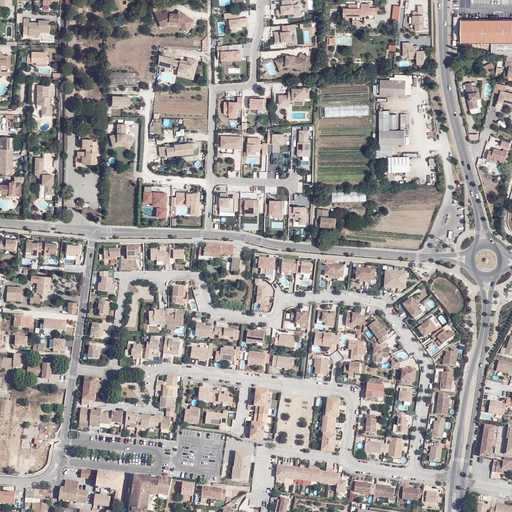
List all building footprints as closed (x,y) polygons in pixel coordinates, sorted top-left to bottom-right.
[(113,0),(111,1),(112,4),(108,6),(109,9),(108,10),(109,14),(123,10),(122,9),(131,6),(130,2),(132,2),(131,0),(113,0)] [(301,8),(294,8),(294,5),(292,5),(291,0),(285,0),(282,0),(283,6),(280,6),(281,10),(277,10),(278,15),(294,13),(295,17),(302,16),(301,8)] [(349,5),(349,10),(344,9),(344,18),(356,18),(356,25),(362,25),(363,15),(378,15),(378,9),(363,9),(363,6),(349,5)] [(159,6),(152,8),(160,26),(168,22),(178,23),(178,26),(187,32),(195,21),(179,10),(177,14),(169,13),(168,10),(162,13),(159,6)] [(400,22),(401,6),(393,6),(392,22),(400,22)] [(417,31),(425,31),(425,7),(420,7),(420,16),(418,16),(415,16),(415,25),(417,25),(417,31)] [(239,12),(224,13),(225,18),(230,18),(231,31),(238,31),(237,26),(249,25),(248,17),(240,18),(239,12)] [(30,16),(24,16),(24,29),(29,29),(29,31),(39,32),(39,29),(49,29),(49,24),(47,24),(47,19),(39,19),(39,21),(30,20),(30,16)] [(462,19),(463,43),(492,43),(511,42),(511,18),(494,19),(462,19)] [(90,22),(90,26),(93,25),(94,31),(99,31),(99,21),(90,22)] [(282,26),(283,32),(275,32),(276,43),(293,41),(292,31),(294,31),(293,25),(282,26)] [(511,42),(492,43),(492,50),(511,52),(511,42)] [(410,60),(419,60),(419,65),(425,65),(425,64),(427,59),(426,52),(419,53),(418,48),(413,48),(411,45),(405,45),(405,58),(410,58),(410,60)] [(240,51),(226,52),(226,46),(217,46),(217,58),(221,58),(221,60),(240,60),(240,51)] [(0,70),(2,71),(2,66),(9,66),(9,57),(1,57),(1,52),(0,51),(0,70)] [(30,66),(30,64),(38,64),(45,64),(45,52),(31,52),(31,55),(26,55),(26,66),(30,66)] [(286,56),(284,56),(276,59),(280,68),(286,65),(294,66),(304,69),(307,59),(308,55),(301,53),(299,57),(295,55),(287,55),(286,56)] [(157,65),(170,68),(176,70),(176,73),(176,74),(175,76),(187,79),(191,80),(192,77),(194,68),(196,60),(186,58),(185,61),(179,60),(179,61),(172,59),(158,55),(157,65)] [(303,71),(304,69),(294,66),(286,65),(280,68),(276,59),(275,60),(279,70),(286,67),(294,67),(294,68),(303,71)] [(406,97),(406,81),(380,80),(380,95),(406,97)] [(471,86),(470,82),(464,84),(469,108),(477,107),(476,99),(477,99),(475,86),(471,86)] [(511,93),(504,91),(506,85),(496,84),(493,91),(500,93),(498,101),(503,102),(511,104),(511,93)] [(50,105),(48,105),(48,96),(49,85),(37,85),(37,105),(41,105),(41,116),(52,115),(52,105),(50,105)] [(305,98),(310,98),(309,87),(307,87),(301,87),(301,88),(292,88),(292,89),(289,89),(289,91),(288,91),(288,94),(279,94),(279,105),(292,105),(292,100),(305,100),(305,98)] [(118,105),(123,105),(129,106),(130,97),(123,97),(112,96),(112,104),(118,105)] [(238,97),(238,102),(225,102),(225,114),(230,114),(230,118),(238,118),(238,109),(243,109),(243,97),(238,97)] [(267,110),(267,98),(261,98),(261,97),(254,97),(254,98),(249,98),(249,110),(267,110)] [(321,117),(369,116),(369,106),(320,107),(321,117)] [(380,145),(405,145),(405,129),(397,130),(397,114),(390,114),(390,110),(380,110),(380,116),(379,116),(379,130),(380,130),(380,145)] [(131,145),(135,138),(126,133),(126,123),(117,123),(117,133),(109,135),(112,143),(116,142),(126,142),(131,145)] [(81,158),(85,158),(85,164),(95,164),(96,153),(97,153),(97,145),(95,145),(96,127),(91,127),(91,133),(88,133),(88,132),(79,132),(79,139),(81,139),(81,148),(85,148),(85,152),(76,152),(76,158),(81,158)] [(298,155),(309,156),(310,143),(308,142),(309,131),(300,131),(299,142),(298,142),(298,155)] [(284,134),(273,134),(273,133),(268,133),(268,143),(273,144),(272,152),(279,152),(279,147),(283,144),(287,144),(287,136),(284,136),(284,134)] [(242,148),(243,137),(221,136),(221,148),(242,148)] [(13,138),(1,138),(0,159),(0,175),(5,175),(11,176),(13,138)] [(268,143),(263,143),(263,144),(260,144),(260,138),(248,138),(247,153),(255,153),(255,151),(260,151),(260,148),(263,148),(262,154),(267,154),(268,143)] [(500,148),(504,149),(503,151),(494,148),(493,152),(489,151),(486,159),(490,161),(491,158),(500,161),(499,162),(503,164),(510,143),(502,140),(500,148)] [(174,145),(174,147),(166,148),(166,155),(166,156),(192,154),(192,149),(196,148),(196,143),(193,144),(193,143),(174,145)] [(389,165),(410,165),(410,156),(389,156),(389,165)] [(52,185),(53,185),(53,174),(47,174),(47,170),(46,170),(44,170),(44,158),(44,157),(36,157),(35,157),(34,174),(40,179),(40,184),(41,184),(41,185),(44,185),(44,194),(45,194),(52,194),(52,185)] [(9,181),(8,184),(0,184),(0,192),(2,193),(10,193),(10,196),(15,196),(21,196),(21,182),(9,181)] [(160,207),(160,209),(157,209),(157,218),(165,218),(166,210),(165,210),(166,193),(153,193),(153,196),(151,196),(151,186),(144,186),(144,203),(150,203),(151,202),(153,202),(153,207),(160,207)] [(352,202),(352,192),(332,193),(332,202),(352,202)] [(171,206),(176,206),(176,204),(186,204),(191,210),(190,215),(197,215),(198,194),(177,193),(176,197),(171,197),(171,206)] [(235,212),(235,198),(228,198),(228,193),(221,193),(220,211),(235,212)] [(255,213),(259,213),(259,200),(240,200),(240,210),(245,211),(245,216),(255,216),(255,213)] [(274,214),(274,217),(283,218),(283,201),(270,201),(270,204),(265,204),(265,212),(270,213),(270,214),(274,214)] [(296,207),(289,207),(289,218),(294,218),(294,221),(299,221),(299,224),(306,224),(307,207),(296,207)] [(328,217),(328,210),(318,209),(316,220),(315,220),(314,229),(320,229),(321,226),(335,228),(336,218),(328,217)] [(5,239),(5,240),(0,239),(0,247),(7,248),(7,249),(14,250),(15,239),(5,239)] [(44,255),(48,255),(47,254),(48,252),(55,253),(56,244),(37,242),(37,243),(31,243),(31,241),(26,241),(25,254),(36,255),(37,250),(44,250),(44,255)] [(233,255),(234,252),(234,246),(206,244),(205,249),(200,248),(199,259),(203,259),(203,257),(213,257),(220,258),(220,253),(233,255)] [(66,245),(66,254),(76,255),(76,254),(80,254),(80,245),(66,245)] [(140,247),(126,247),(126,257),(135,257),(135,260),(140,260),(140,247)] [(165,261),(165,264),(170,263),(170,258),(169,253),(165,252),(165,251),(156,251),(156,249),(151,249),(151,260),(157,260),(157,261),(165,261)] [(116,258),(120,258),(120,250),(104,250),(104,260),(110,260),(110,258),(116,258)] [(174,252),(174,250),(169,251),(169,253),(170,258),(174,258),(174,261),(185,261),(185,252),(174,252)] [(266,267),(266,275),(275,275),(276,257),(259,256),(258,267),(266,267)] [(238,272),(239,259),(233,258),(232,267),(231,271),(238,272)] [(292,270),(292,273),(296,273),(297,265),(294,265),(294,261),(283,260),(282,271),(289,272),(289,270),(292,270)] [(303,263),(302,265),(297,264),(297,265),(296,273),(296,274),(301,275),(301,273),(311,274),(312,264),(303,263)] [(327,265),(325,275),(329,276),(334,276),(335,266),(327,265)] [(343,277),(345,267),(335,266),(334,276),(340,277),(343,277)] [(360,280),(359,282),(365,282),(366,269),(357,268),(356,280),(360,280)] [(376,270),(366,269),(365,282),(370,282),(371,281),(375,281),(376,270)] [(406,287),(408,271),(387,270),(386,286),(406,287)] [(108,279),(108,272),(100,272),(100,278),(102,278),(102,285),(99,284),(99,290),(103,290),(102,292),(112,294),(113,286),(111,285),(112,279),(108,279)] [(48,290),(49,276),(38,275),(38,282),(37,285),(37,288),(37,292),(44,293),(44,289),(48,290)] [(255,303),(269,304),(270,295),(267,295),(268,285),(257,284),(255,303)] [(182,303),(182,297),(183,292),(183,287),(174,286),(174,293),(173,297),(173,302),(182,303)] [(21,301),(22,292),(7,291),(6,300),(21,301)] [(418,306),(412,298),(404,305),(406,308),(405,309),(408,313),(410,312),(418,306)] [(189,301),(191,311),(198,309),(196,299),(189,301)] [(69,301),(68,312),(75,313),(76,302),(69,301)] [(99,309),(101,309),(100,314),(108,315),(109,310),(109,307),(112,307),(112,302),(100,301),(99,309)] [(415,320),(424,313),(418,306),(410,312),(408,313),(411,318),(413,316),(415,320)] [(160,322),(160,325),(165,325),(165,321),(164,312),(164,310),(160,310),(160,311),(155,311),(155,313),(150,313),(150,322),(160,322)] [(329,323),(329,326),(333,326),(335,313),(330,312),(330,314),(323,313),(323,312),(318,311),(317,319),(322,320),(322,322),(329,323)] [(169,315),(169,313),(164,312),(165,321),(165,325),(167,325),(183,327),(184,314),(176,313),(176,315),(176,316),(171,316),(169,315)] [(300,329),(307,330),(309,313),(305,312),(305,314),(305,316),(300,315),(297,315),(291,315),(290,316),(290,320),(296,321),(295,325),(301,325),(300,329)] [(351,324),(364,325),(365,316),(359,316),(360,314),(353,313),(353,314),(347,314),(346,323),(351,324)] [(15,316),(14,326),(32,328),(33,318),(15,316)] [(66,320),(44,319),(44,329),(66,330),(66,320)] [(374,332),(375,333),(380,340),(378,342),(381,345),(388,340),(386,336),(389,334),(377,320),(369,326),(374,332)] [(425,337),(433,331),(436,334),(442,329),(439,327),(436,328),(430,320),(419,328),(425,337)] [(92,325),(91,337),(100,338),(101,335),(102,335),(102,331),(104,331),(108,331),(108,326),(92,325)] [(210,337),(210,338),(213,339),(214,335),(214,330),(211,330),(211,327),(204,326),(196,325),(195,335),(210,337)] [(228,330),(228,329),(215,327),(214,330),(214,335),(218,336),(218,339),(223,339),(224,336),(233,338),(233,339),(237,340),(237,332),(228,330)] [(442,329),(436,334),(432,336),(435,339),(437,338),(439,341),(438,342),(439,344),(444,344),(455,336),(452,332),(448,335),(443,328),(442,329)] [(255,344),(255,343),(263,344),(264,334),(247,332),(246,342),(255,344)] [(331,343),(339,344),(340,337),(316,334),(314,345),(330,347),(331,343)] [(27,346),(28,336),(15,335),(14,345),(27,346)] [(274,346),(287,348),(294,348),(296,338),(279,335),(279,339),(275,339),(274,346)] [(173,341),(165,339),(164,352),(168,353),(168,350),(180,352),(181,343),(173,342),(173,341)] [(54,340),(54,350),(65,351),(66,341),(54,340)] [(151,351),(157,351),(158,342),(150,341),(150,344),(147,343),(146,352),(150,353),(150,351),(151,351)] [(352,350),(351,359),(358,360),(359,356),(361,357),(363,342),(349,341),(349,349),(352,350)] [(139,355),(138,357),(142,358),(144,344),(129,342),(129,348),(131,348),(131,354),(135,355),(139,355)] [(389,351),(380,350),(381,345),(374,344),(372,344),(372,349),(374,349),(373,363),(381,364),(381,358),(388,358),(389,351)] [(90,346),(89,358),(99,359),(99,352),(102,352),(102,348),(90,346)] [(209,350),(192,348),(191,357),(208,359),(212,359),(213,348),(209,347),(209,350)] [(236,351),(222,349),(221,352),(221,360),(235,361),(235,358),(239,358),(240,351),(236,351)] [(446,357),(445,361),(443,361),(443,365),(456,367),(458,350),(452,349),(451,353),(446,352),(446,357)] [(265,364),(265,362),(268,363),(269,354),(249,352),(248,362),(265,364)] [(27,359),(28,355),(14,354),(14,359),(13,368),(13,370),(12,376),(17,377),(17,372),(16,371),(16,366),(19,366),(21,363),(21,358),(27,359)] [(284,368),(284,370),(291,371),(293,359),(273,357),(271,366),(276,366),(276,367),(284,368)] [(3,367),(13,368),(14,359),(0,358),(0,369),(2,370),(3,369),(3,367)] [(328,368),(329,360),(322,359),(316,359),(315,367),(316,367),(316,373),(327,375),(327,371),(328,368)] [(392,359),(390,368),(398,369),(400,361),(392,359)] [(496,369),(511,374),(511,373),(511,363),(499,360),(496,369)] [(354,378),(355,374),(359,375),(360,364),(350,363),(349,367),(344,366),(344,373),(349,374),(348,377),(354,378)] [(43,377),(43,379),(51,379),(52,365),(44,365),(44,366),(29,365),(28,375),(43,377)] [(409,369),(406,368),(403,368),(402,377),(414,378),(415,369),(409,369)] [(442,390),(451,391),(454,370),(446,369),(446,373),(442,373),(441,384),(443,385),(442,390)] [(177,387),(178,377),(168,376),(168,382),(167,386),(174,387),(176,387),(177,387)] [(96,378),(85,377),(84,388),(103,391),(104,386),(98,385),(99,382),(96,381),(96,378)] [(372,400),(373,397),(383,398),(384,387),(382,386),(383,380),(368,378),(366,399),(371,400),(372,400)] [(164,386),(156,385),(156,390),(162,391),(164,391),(163,397),(173,398),(174,387),(167,386),(164,386)] [(103,391),(84,388),(83,399),(90,401),(94,401),(94,398),(97,398),(98,394),(103,395),(103,391)] [(209,399),(208,402),(214,403),(215,394),(210,393),(210,391),(201,389),(200,398),(209,399)] [(268,391),(265,391),(256,389),(255,398),(264,399),(267,400),(268,391)] [(410,390),(403,389),(402,389),(402,393),(399,393),(398,401),(409,403),(410,398),(409,398),(410,396),(411,394),(409,394),(410,390)] [(220,391),(220,393),(215,392),(215,394),(214,403),(218,404),(219,402),(223,402),(228,403),(228,405),(232,406),(233,398),(229,397),(229,394),(226,394),(226,392),(220,391)] [(450,399),(448,399),(448,395),(439,394),(436,414),(447,416),(450,399)] [(160,408),(166,409),(166,412),(174,413),(174,409),(172,409),(173,398),(163,397),(161,397),(160,408)] [(267,400),(264,399),(255,398),(254,406),(255,406),(263,407),(266,407),(267,400)] [(339,410),(341,401),(328,399),(326,408),(339,410)] [(490,400),(488,413),(503,415),(505,406),(505,404),(499,404),(499,402),(490,400)] [(263,407),(255,406),(254,414),(263,415),(267,416),(268,408),(266,407),(263,407)] [(91,409),(81,408),(80,422),(90,423),(91,410),(91,409)] [(90,423),(90,426),(100,427),(101,423),(102,413),(102,409),(96,408),(96,411),(91,410),(90,423)] [(338,418),(339,410),(326,408),(325,417),(336,418),(338,418)] [(191,411),(186,410),(185,417),(199,419),(199,412),(191,411)] [(118,423),(118,424),(122,425),(123,411),(119,411),(119,413),(112,412),(111,422),(118,423)] [(108,412),(108,414),(102,413),(101,423),(111,424),(111,422),(112,412),(108,412)] [(131,412),(127,412),(126,425),(129,425),(130,423),(138,423),(138,415),(131,415),(131,412)] [(228,415),(207,413),(206,420),(213,420),(227,422),(228,415)] [(263,415),(254,414),(253,423),(262,424),(264,424),(266,424),(267,416),(263,415)] [(406,420),(404,420),(405,415),(397,414),(397,419),(398,419),(397,428),(396,434),(405,435),(407,424),(405,424),(406,420)] [(138,415),(138,423),(137,427),(141,428),(141,427),(141,425),(149,426),(150,417),(138,415)] [(374,421),(374,416),(365,415),(365,419),(367,420),(366,427),(365,433),(374,434),(376,421),(374,421)] [(325,417),(324,416),(322,425),(335,427),(336,418),(325,417)] [(154,417),(150,417),(149,426),(149,427),(154,428),(154,426),(161,426),(162,420),(162,418),(162,417),(154,417)] [(433,437),(443,438),(446,420),(438,419),(438,422),(435,422),(433,437)] [(162,420),(161,426),(161,429),(170,429),(171,421),(162,420)] [(262,424),(253,423),(252,422),(251,425),(251,430),(250,439),(260,440),(262,440),(263,432),(264,424),(262,424)] [(323,434),(334,435),(335,427),(322,425),(321,434),(323,434)] [(494,431),(495,427),(484,425),(479,456),(490,458),(494,431)] [(334,444),(335,436),(334,435),(323,434),(322,442),(334,444)] [(402,444),(401,444),(402,440),(392,439),(391,442),(390,443),(390,446),(389,454),(389,457),(400,459),(401,452),(402,444)] [(334,444),(322,442),(320,451),(333,453),(334,444)] [(380,455),(380,453),(384,454),(385,445),(366,442),(364,453),(371,453),(380,455)] [(441,449),(443,449),(443,445),(435,444),(434,448),(431,447),(429,462),(439,463),(441,449)] [(246,483),(250,456),(245,456),(245,457),(242,457),(240,455),(236,455),(234,469),(232,481),(246,483)] [(497,464),(493,463),(492,473),(502,474),(502,472),(502,470),(507,471),(511,471),(511,464),(504,463),(503,464),(497,463),(497,464)] [(282,466),(277,465),(276,478),(280,479),(285,479),(286,464),(283,464),(282,466)] [(291,465),(286,464),(285,479),(289,480),(293,481),(295,468),(291,467),(291,465)] [(300,466),(300,469),(295,468),(293,481),(297,481),(302,482),(304,469),(304,466),(300,466)] [(309,470),(304,469),(302,482),(311,482),(313,468),(309,467),(309,470)] [(316,471),(316,468),(313,468),(311,482),(319,483),(321,472),(321,471),(316,471)] [(81,477),(96,479),(97,472),(82,470),(81,477)] [(323,485),(328,485),(330,471),(326,470),(326,473),(321,472),(319,483),(319,484),(323,485)] [(333,474),(334,471),(330,471),(328,485),(337,486),(338,478),(338,476),(336,475),(335,474),(333,474)] [(113,503),(119,503),(124,475),(110,473),(110,474),(99,472),(96,487),(111,489),(111,491),(116,492),(116,495),(114,495),(113,503)] [(157,496),(157,495),(169,497),(170,491),(172,479),(159,477),(159,478),(156,477),(156,479),(136,476),(134,477),(133,488),(129,507),(128,511),(149,511),(147,511),(148,506),(150,497),(157,496)] [(341,481),(341,479),(338,478),(337,486),(336,489),(336,493),(344,494),(346,482),(341,481)] [(79,482),(66,480),(65,487),(78,489),(79,482)] [(182,495),(193,496),(194,484),(181,483),(181,487),(182,487),(182,495)] [(370,493),(374,494),(375,486),(356,483),(354,493),(370,496),(370,493)] [(390,489),(390,488),(375,486),(374,494),(373,498),(379,499),(380,498),(393,500),(394,490),(390,489)] [(78,489),(65,487),(61,487),(59,499),(86,503),(88,491),(78,489)] [(203,487),(201,498),(212,499),(213,488),(203,487)] [(226,490),(213,488),(212,499),(221,500),(222,498),(225,498),(226,490)] [(26,489),(25,498),(36,499),(37,490),(26,489)] [(419,499),(422,499),(423,492),(403,489),(402,499),(418,502),(419,499)] [(44,500),(44,496),(51,496),(51,490),(37,490),(36,499),(44,500)] [(0,492),(0,502),(9,504),(9,502),(14,502),(15,495),(14,495),(14,492),(8,492),(8,493),(0,492)] [(436,504),(437,493),(423,492),(422,499),(422,502),(425,503),(436,504)] [(100,495),(95,495),(93,504),(109,507),(111,497),(107,497),(108,494),(101,493),(100,495)] [(281,497),(280,501),(278,500),(275,511),(285,511),(289,499),(281,497)]
